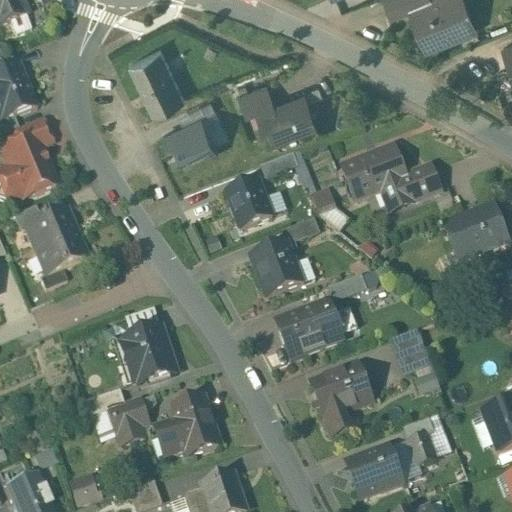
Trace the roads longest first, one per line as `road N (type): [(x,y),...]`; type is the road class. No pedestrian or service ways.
road 1 (tertiary): [(228,0),(511,144)]
road 2 (residential): [(97,0),(76,74),(77,118),(171,269)]
road 3 (residential): [(171,269),(259,408),(311,511)]
road 4 (residential): [(171,269),(75,316),(37,318),(0,334)]
